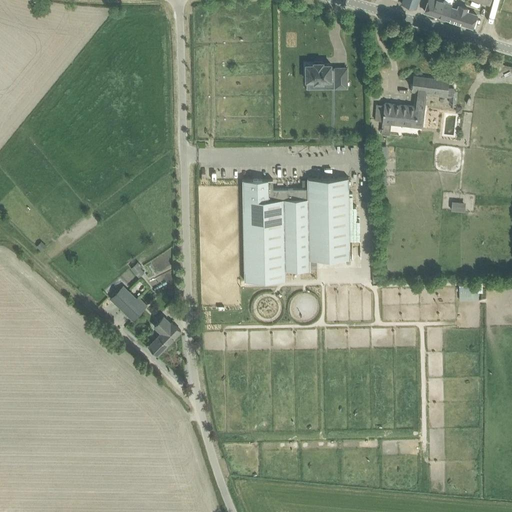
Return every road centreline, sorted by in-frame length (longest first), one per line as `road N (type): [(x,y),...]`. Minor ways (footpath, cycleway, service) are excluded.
road 1 (unclassified): [(232,511),(212,459),(195,367),(177,0)]
road 2 (unclassified): [(511,51),(336,0)]
